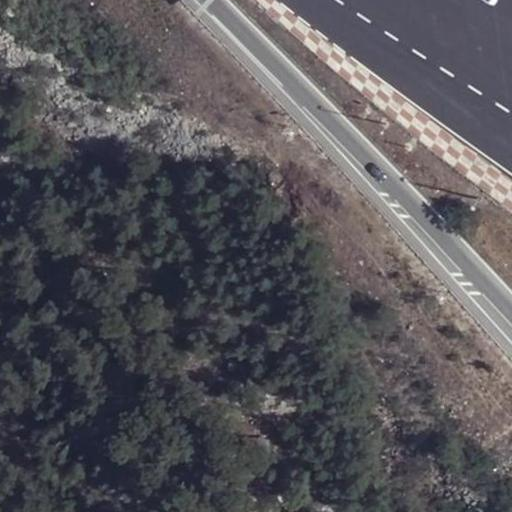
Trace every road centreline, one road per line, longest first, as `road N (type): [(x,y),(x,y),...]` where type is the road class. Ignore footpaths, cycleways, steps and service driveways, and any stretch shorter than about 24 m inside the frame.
road 1 (unknown): [(511,506),(178,145),(31,0)]
road 2 (motorway): [(212,0),(511,310)]
road 3 (motorway): [(396,0),(511,81)]
